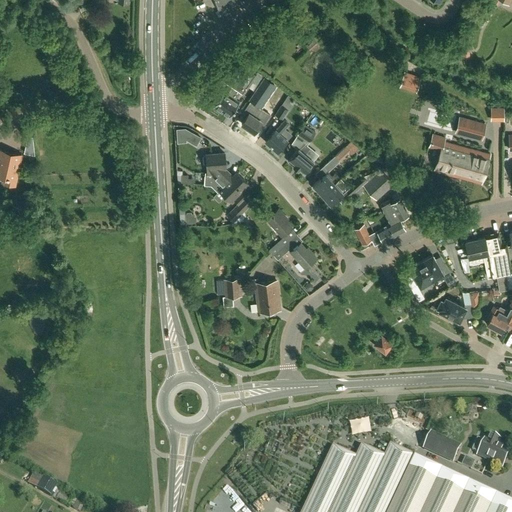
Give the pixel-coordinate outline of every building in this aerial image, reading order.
[(216,0),(219,8),(226,16),(230,12),(231,12),(244,0),(216,0)] [(241,90),(244,92),(252,79),(259,84),(263,77),(239,61),(221,76),(234,85),(241,90)] [(420,77),(404,72),(400,84),(417,89),(420,77)] [(250,101),(251,102),(262,109),(277,86),(265,78),(250,101)] [(222,112),(223,111),(230,116),(240,101),(235,99),(241,90),(234,85),(228,94),(224,91),(220,97),(218,96),(213,103),(215,104),(213,106),(222,112)] [(283,119),(289,110),(281,104),(275,114),(283,119)] [(243,122),(242,123),(255,132),(262,121),(257,117),(249,112),(243,122)] [(463,133),(463,134),(481,139),(485,124),(467,119),(467,120),(463,133)] [(276,129),(266,140),(278,151),(288,140),(280,133),(284,129),(285,127),(289,123),(285,120),(281,124),(276,129)] [(310,142),(316,131),(305,124),(298,134),(310,142)] [(185,129),(177,129),(178,142),(186,142),(186,139),(197,145),(201,137),(185,129)] [(441,149),(434,170),(481,183),(489,153),(444,140),(445,137),(433,133),(429,145),(441,149)] [(351,140),(344,148),(351,155),(358,147),(351,140)] [(297,150),(288,160),(294,165),(298,169),(299,169),(303,173),(314,160),(305,153),(308,149),(310,147),(308,145),(304,142),(299,148),(299,147),(297,150)] [(0,149),(0,176),(6,178),(5,184),(14,186),(15,184),(25,186),(27,200),(34,199),(43,197),(39,175),(24,178),(24,180),(16,178),(21,155),(0,149)] [(207,155),(204,155),(205,162),(207,162),(208,173),(210,173),(210,175),(208,175),(206,175),(205,184),(212,185),(218,191),(220,189),(233,176),(228,170),(227,171),(224,168),(224,167),(226,166),(225,152),(206,154),(207,155)] [(329,171),(340,161),(335,156),(325,165),(329,171)] [(370,178),(363,184),(377,199),(395,183),(381,168),(370,178)] [(233,176),(220,189),(225,195),(232,201),(235,199),(239,203),(239,204),(249,194),(242,187),(247,182),(237,172),(233,176)] [(322,194),(341,177),(337,172),(331,177),(327,172),(314,184),(313,185),(313,187),(316,190),(317,190),(318,189),(322,194)] [(363,184),(370,178),(366,173),(358,180),(357,179),(346,189),(351,194),(363,184)] [(341,177),(322,194),(327,199),(326,200),(326,201),(329,204),(330,204),(331,203),(346,190),(344,188),(348,185),(341,178),(342,177),(341,177)] [(394,234),(405,228),(400,218),(408,214),(408,215),(409,214),(400,197),(399,198),(398,197),(393,200),(394,201),(392,202),(390,199),(381,204),(391,222),(388,224),(394,234)] [(227,216),(233,222),(242,213),(236,207),(227,216)] [(267,219),(282,235),(292,226),(283,216),(284,215),(279,209),(267,219)] [(247,216),(242,220),(248,229),(253,225),(247,216)] [(388,224),(382,227),(378,221),(371,225),(375,231),(370,233),(364,223),(355,228),(363,243),(372,239),(375,244),(394,234),(388,224)] [(484,237),(465,241),(469,257),(483,254),(488,277),(511,271),(511,270),(508,246),(507,246),(506,242),(501,243),(499,231),(484,235),(484,237)] [(283,237),(269,249),(273,254),(291,238),(287,234),(283,237)] [(296,244),(291,238),(273,254),(278,259),(296,244)] [(301,242),(290,251),(305,268),(317,257),(311,250),(310,252),(301,242)] [(446,279),(452,275),(446,264),(440,267),(433,254),(421,261),(432,279),(438,276),(441,280),(445,278),(446,279)] [(421,286),(432,279),(421,261),(410,267),(421,286)] [(226,296),(241,295),(240,278),(225,279),(226,296)] [(259,312),(280,309),(277,280),(256,283),(259,312)] [(412,290),(419,301),(425,297),(419,286),(412,290)] [(474,316),(472,303),(465,305),(464,306),(446,297),(444,301),(441,299),(437,307),(440,308),(439,310),(459,320),(461,316),(464,318),(474,316)] [(501,331),(503,327),(508,330),(511,322),(511,301),(508,310),(500,305),(499,308),(494,305),(487,318),(489,320),(487,324),(501,331)] [(386,352),(392,344),(382,336),(375,344),(386,352)] [(424,448),(453,462),(460,446),(431,433),(424,448)] [(510,450),(507,448),(497,444),(499,439),(490,434),(487,440),(486,439),(484,442),(477,439),(472,450),(479,453),(478,455),(502,466),(510,450)] [(511,511),(511,501),(502,497),(503,496),(415,456),(414,457),(390,446),(385,457),(362,446),(357,457),(334,446),(303,511),(511,511)] [(51,498),(58,486),(35,472),(28,483),(51,498)] [(80,511),(86,503),(78,499),(73,508),(80,511)]
